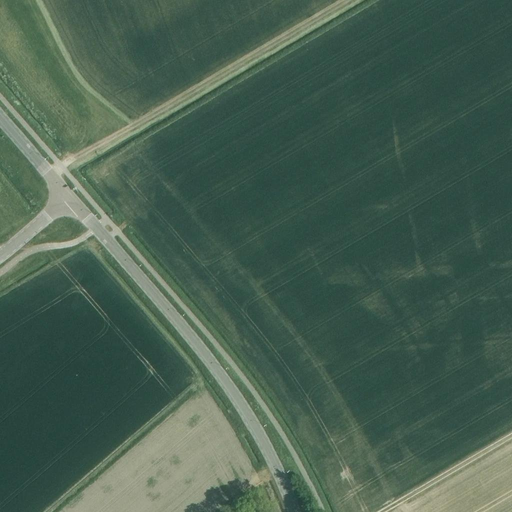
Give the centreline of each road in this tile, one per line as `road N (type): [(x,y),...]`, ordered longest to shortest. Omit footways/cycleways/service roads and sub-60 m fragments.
road 1 (secondary): [(292,511),(230,389),(68,197)]
road 2 (track): [(61,166),(345,0)]
road 3 (track): [(511,436),(383,511)]
